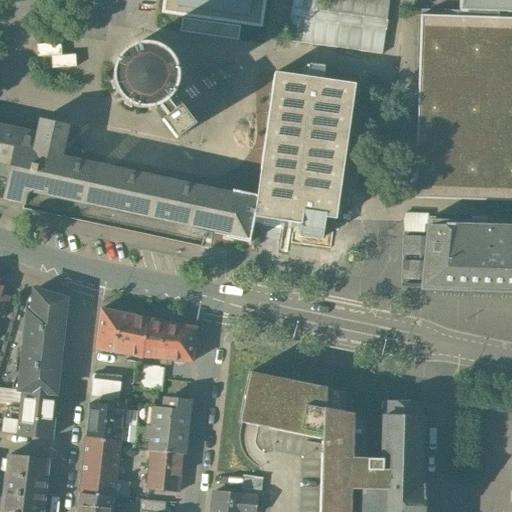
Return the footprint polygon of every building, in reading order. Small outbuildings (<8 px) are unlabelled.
[(263,0),(162,0),(160,12),(259,26),(263,0)] [(392,0),(340,0),(339,17),(391,19),(392,0)] [(511,221),(426,219),(426,221),(420,288),(511,291),(511,0),(458,0),(458,9),(511,10),(511,221)] [(511,18),(421,15),(415,198),(511,200),(511,18)] [(156,48),(147,46),(140,46),(140,43),(131,46),(132,48),(128,50),(123,54),(119,58),(117,56),(112,64),(115,65),(113,70),(113,76),(113,81),(110,81),(113,90),(115,89),(119,96),(124,102),(123,104),(131,108),(132,106),(136,107),(143,108),(147,108),(148,111),(157,108),(156,106),(159,105),(166,99),(168,96),(170,98),(175,90),(173,89),(174,84),(175,79),(175,73),(177,73),(175,64),(173,65),(170,60),(167,56),(163,53),(165,51),(157,46),(156,48)] [(307,78),(274,73),(256,196),(232,191),(231,194),(233,194),(226,234),(226,238),(249,243),(254,218),(300,224),(299,235),(322,239),(325,218),(335,219),(354,85),(322,80),(324,67),(309,64),(307,78)] [(180,106),(175,110),(166,99),(159,105),(167,116),(161,120),(176,139),(195,125),(180,106)] [(231,194),(60,158),(67,126),(40,120),(37,134),(0,126),(0,162),(10,165),(2,199),(24,204),(27,191),(226,234),(233,194),(231,194)] [(61,229),(63,214),(38,211),(36,226),(61,229)] [(103,236),(105,224),(77,219),(75,231),(103,236)] [(426,221),(404,220),(401,293),(420,294),(420,288),(426,221)] [(140,234),(138,252),(204,258),(206,241),(140,234)] [(0,305),(5,307),(8,297),(0,294),(0,293),(4,281),(0,279),(0,305)] [(65,299),(34,290),(32,312),(27,312),(19,391),(22,392),(54,395),(65,299)] [(147,319),(100,309),(96,348),(143,357),(143,353),(147,319)] [(194,328),(147,319),(143,353),(143,357),(191,362),(194,328)] [(164,366),(142,364),(140,376),(163,379),(164,366)] [(352,414),(325,409),(326,388),(249,372),(239,423),(321,439),(318,511),(349,511),(350,489),(360,489),(361,470),(381,471),(382,459),(351,458),(352,414)] [(120,395),(121,374),(93,373),(92,394),(120,395)] [(163,379),(140,376),(139,389),(162,391),(163,379)] [(54,395),(22,392),(20,410),(17,434),(51,438),(55,395),(54,395)] [(124,400),(100,397),(99,404),(90,403),(86,438),(119,441),(124,400)] [(187,402),(169,400),(168,410),(186,412),(187,402)] [(422,403),(383,402),(382,459),(381,471),(361,470),(360,489),(359,511),(422,511),(424,472),(419,472),(422,403)] [(20,410),(4,408),(2,433),(17,434),(20,410)] [(168,410),(154,409),(153,426),(147,426),(146,439),(151,440),(150,451),(182,454),(186,412),(168,410)] [(119,441),(86,438),(80,494),(113,497),(119,441)] [(182,454),(150,451),(146,489),(178,492),(182,454)] [(41,511),(47,460),(8,455),(1,511),(41,511)] [(263,479),(243,476),(242,490),(261,492),(263,479)] [(241,511),(244,495),(213,492),(211,511),(241,511)] [(110,511),(113,497),(80,494),(77,511),(110,511)] [(255,511),(257,496),(244,495),(241,511),(255,511)]
